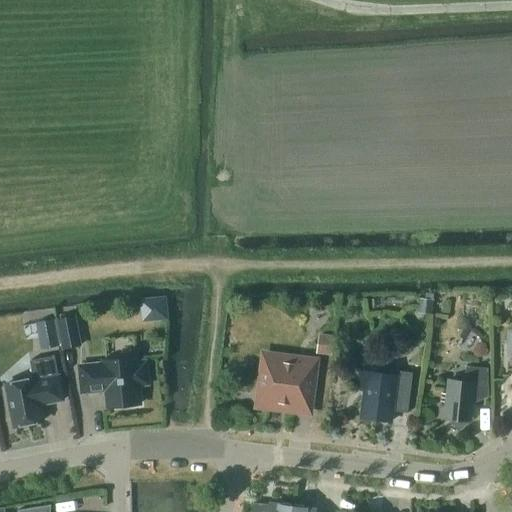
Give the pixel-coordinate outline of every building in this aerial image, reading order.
[(434,299),(419,298),(418,313),(432,315),(434,299)] [(58,319),(63,348),(81,345),(75,316),(58,319)] [(60,346),(54,319),(46,320),(51,347),(60,346)] [(334,335),(318,333),(316,354),(332,356),(334,335)] [(477,342),(473,350),(474,355),(478,357),(483,356),(487,349),(486,344),(482,341),(477,342)] [(33,379),(5,384),(13,426),(43,420),(40,404),(63,400),(54,355),(30,360),(33,379)] [(260,393),(266,401),(292,404),(291,409),(308,411),(314,362),(272,356),(271,361),(263,368),(260,393)] [(104,361),(104,364),(80,367),(82,391),(106,389),(108,407),(139,404),(137,383),(146,382),(144,363),(135,364),(135,358),(104,361)] [(488,396),(488,368),(466,366),(464,381),(448,380),(447,394),(441,393),(439,417),(449,418),(458,430),(473,418),(471,416),(473,395),(488,396)] [(396,375),(359,370),(357,389),(365,390),(361,418),(390,421),(392,411),(407,413),(412,372),(396,370),(396,375)]
